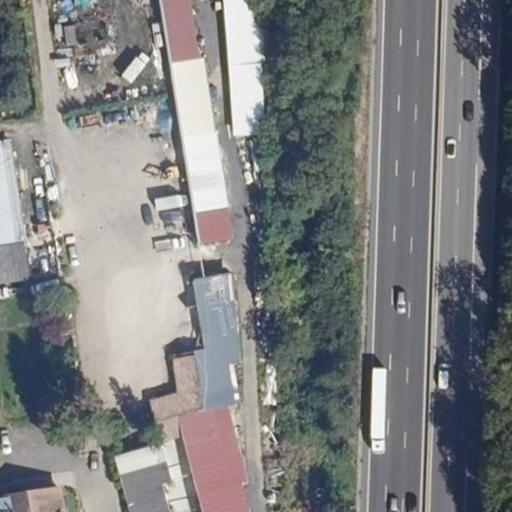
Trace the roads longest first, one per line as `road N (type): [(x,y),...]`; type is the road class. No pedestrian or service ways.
road 1 (motorway): [(409,0),(392,511)]
road 2 (motorway): [(447,511),(463,0)]
